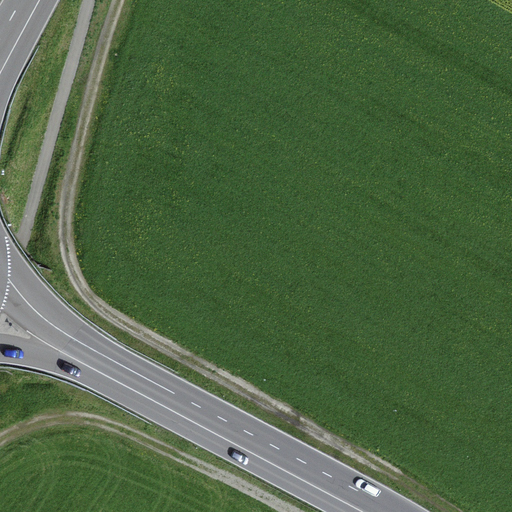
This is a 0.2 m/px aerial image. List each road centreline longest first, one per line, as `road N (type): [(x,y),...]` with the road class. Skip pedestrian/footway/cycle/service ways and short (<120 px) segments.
road 1 (track): [(400,473),(125,321),(76,279),(63,252),(65,184),(119,0)]
road 2 (track): [(293,511),(99,420),(43,419),(0,440)]
road 3 (primary): [(90,360),(364,511)]
road 4 (primary): [(90,360),(0,271)]
